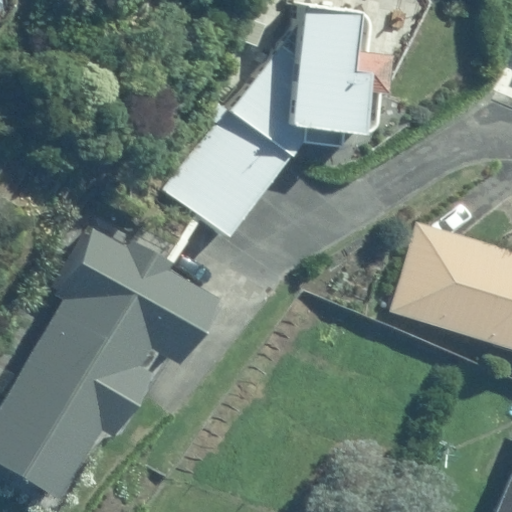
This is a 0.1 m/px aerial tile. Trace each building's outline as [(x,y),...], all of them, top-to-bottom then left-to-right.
[(0,0),(0,19),(0,20),(2,18),(3,17),(5,15),(6,13),(7,12),(8,10),(8,8),(9,6),(9,4),(10,2),(9,0),(0,0)] [(340,153),(340,142),(358,143),(377,129),(377,108),(432,5),(423,0),(249,0),(176,98),(208,122),(156,192),(222,242),(291,150),(340,153)] [(377,313),(511,355),(511,253),(406,219),(377,313)] [(162,356),(200,290),(154,265),(158,256),(120,235),(116,241),(84,224),(48,287),(57,293),(0,390),(0,467),(48,495),(87,426),(101,434),(138,366),(134,363),(144,347),(162,356)] [(511,511),(511,475),(496,511),(511,511)]
